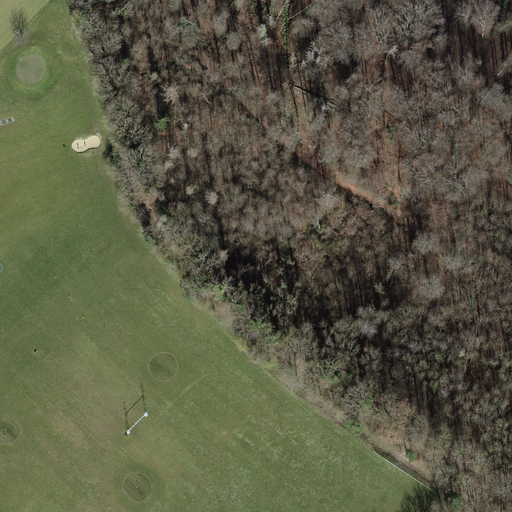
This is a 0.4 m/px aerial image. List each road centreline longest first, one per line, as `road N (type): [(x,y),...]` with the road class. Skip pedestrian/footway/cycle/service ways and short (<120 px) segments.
road 1 (track): [(58,0),(119,156),(175,254),(243,327),(340,401),(479,478),(450,511)]
road 2 (track): [(511,266),(380,205),(293,146),(148,0)]
road 3 (track): [(311,158),(360,96),(363,0)]
road 4 (track): [(511,338),(461,323),(426,228)]
